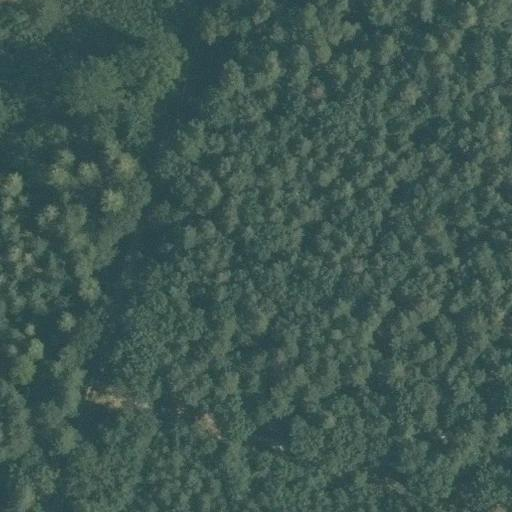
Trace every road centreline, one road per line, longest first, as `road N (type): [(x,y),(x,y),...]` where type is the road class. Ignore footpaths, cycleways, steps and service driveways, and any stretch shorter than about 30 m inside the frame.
road 1 (track): [(511,503),(96,388)]
road 2 (track): [(188,75),(96,388)]
road 3 (track): [(0,135),(188,75)]
road 4 (track): [(96,388),(58,511)]
